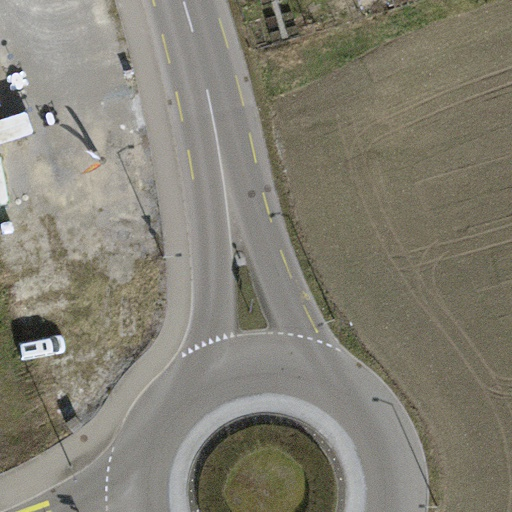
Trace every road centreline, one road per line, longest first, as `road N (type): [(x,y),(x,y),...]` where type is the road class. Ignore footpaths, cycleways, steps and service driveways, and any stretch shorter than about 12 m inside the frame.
road 1 (secondary): [(308,376),(219,144)]
road 2 (secondary): [(219,144),(203,389)]
road 3 (secondary): [(390,511),(384,448),(367,417),(308,376)]
road 4 (secondary): [(219,144),(182,0)]
road 5 (secondary): [(203,389),(162,431),(151,459),(148,511)]
